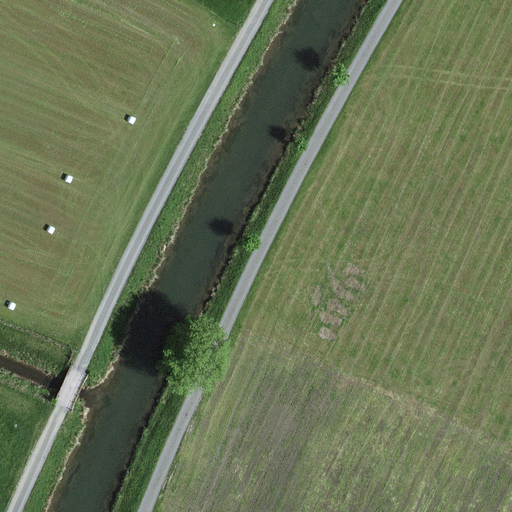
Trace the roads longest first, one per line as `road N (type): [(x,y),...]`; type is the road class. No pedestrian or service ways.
road 1 (track): [(402,0),(279,220),(148,511)]
road 2 (track): [(19,511),(145,229),(271,0)]
